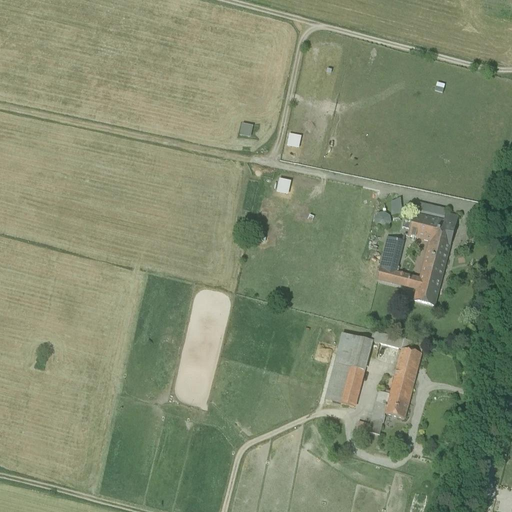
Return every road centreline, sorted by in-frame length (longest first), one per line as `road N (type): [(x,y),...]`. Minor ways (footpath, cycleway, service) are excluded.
road 1 (track): [(511,215),(0,108)]
road 2 (track): [(511,69),(308,22)]
road 3 (track): [(322,411),(240,453),(224,511)]
road 4 (track): [(308,22),(273,165)]
road 5 (track): [(142,511),(0,476)]
road 6 (unclassified): [(478,511),(511,383)]
